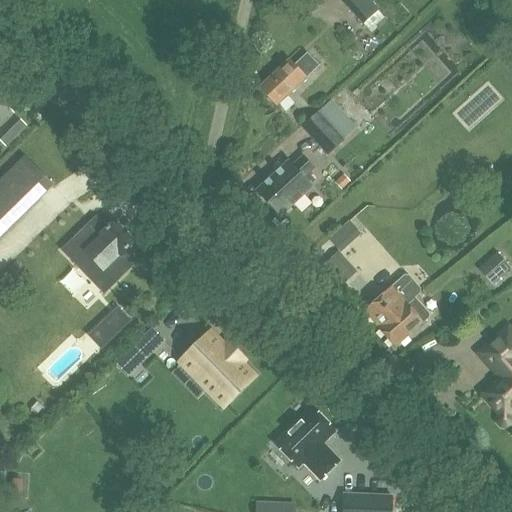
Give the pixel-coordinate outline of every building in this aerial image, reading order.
[(365,23),(372,29),(385,17),(379,11),(380,9),(371,0),(339,0),(363,25),(365,23)] [(466,16),(480,37),(491,29),(478,9),(466,16)] [(260,88),(278,108),(320,66),(307,53),(304,56),(303,56),(293,65),(289,60),(260,88)] [(0,141),(6,147),(28,126),(16,114),(16,115),(0,98),(0,141)] [(300,128),(328,157),(346,141),(344,139),(356,128),(331,100),(300,128)] [(258,190),(281,217),(313,188),(311,186),(317,180),(311,174),(315,170),(303,156),(293,165),(290,162),(258,190)] [(0,237),(53,186),(25,157),(0,181),(0,237)] [(342,190),(350,183),(343,175),(336,182),(342,190)] [(0,284),(64,221),(48,205),(0,252),(0,284)] [(115,221),(106,229),(96,218),(75,239),(116,281),(137,261),(127,251),(136,242),(115,221)] [(479,270),(493,285),(511,268),(497,253),(479,270)] [(365,312),(396,347),(423,323),(430,318),(430,314),(416,298),(421,293),(421,289),(413,279),(409,276),(405,276),(365,312)] [(90,335),(102,348),(130,320),(119,308),(90,335)] [(153,329),(135,347),(147,359),(165,341),(153,329)] [(502,426),(507,426),(511,423),(511,417),(511,416),(510,415),(511,412),(511,332),(509,329),(480,354),(501,378),(483,394),(500,414),(498,416),(498,422),(502,426)] [(223,405),(249,380),(235,365),(237,364),(224,350),(222,352),(208,338),(182,363),(223,405)] [(335,431),(311,407),(274,444),(298,468),(303,463),(320,480),(339,461),(323,444),(335,431)] [(50,434),(59,446),(78,433),(69,420),(50,434)] [(32,488),(45,488),(43,461),(30,461),(32,488)] [(344,495),(343,511),(391,511),(392,497),(344,495)]
